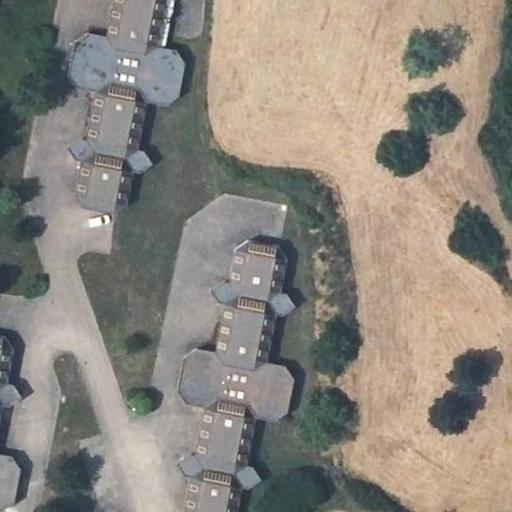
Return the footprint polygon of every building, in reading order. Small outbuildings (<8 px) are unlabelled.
[(99,99),(90,147),(97,162),(86,169),(79,204),(87,215),(115,220),(131,213),(138,179),(144,181),(156,172),(148,158),(142,157),(151,110),(171,113),(182,105),(189,71),(181,58),(162,54),(171,8),(176,8),(190,1),(189,0),(118,0),(110,44),(91,41),(77,50),(71,80),(79,94),(99,99)] [(71,152),(78,166),(85,169),(86,169),(97,162),(90,147),(83,145),(71,152)] [(291,419),(298,389),(288,374),(270,371),(279,322),(287,323),(299,317),(292,302),(284,300),(290,269),(282,255),(252,248),(239,256),(232,290),(240,307),(227,314),(218,361),(198,357),(187,367),(180,399),(188,412),(207,416),(198,464),(204,477),(194,484),(188,511),(242,511),(246,495),(251,496),(263,487),(257,476),(250,474),(259,426),(278,429),(291,419)] [(225,290),(214,297),(220,311),(227,314),(240,307),(232,290),(225,290)] [(0,511),(14,511),(18,510),(24,480),(15,464),(0,461),(0,445),(6,413),(0,403),(0,397),(11,391),(17,358),(8,344),(0,342),(0,511)] [(12,413),(23,405),(18,393),(11,391),(0,397),(0,403),(6,413),(12,413)] [(187,482),(194,484),(204,477),(198,464),(191,463),(179,469),(187,482)]
